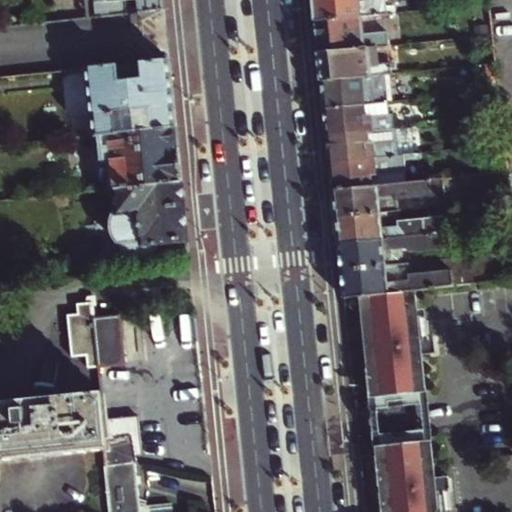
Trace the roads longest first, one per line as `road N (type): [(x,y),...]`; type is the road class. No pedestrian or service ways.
road 1 (primary): [(210,0),(262,511)]
road 2 (primary): [(319,511),(268,0)]
